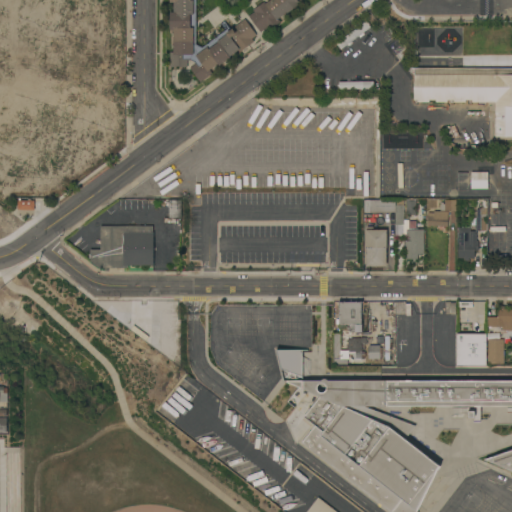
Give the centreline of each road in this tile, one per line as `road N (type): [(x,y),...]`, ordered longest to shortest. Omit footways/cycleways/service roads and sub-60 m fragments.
road 1 (residential): [(36,236),(100,286),(511,287)]
road 2 (residential): [(0,256),(148,158),(355,0)]
road 3 (residential): [(148,158),(147,0)]
